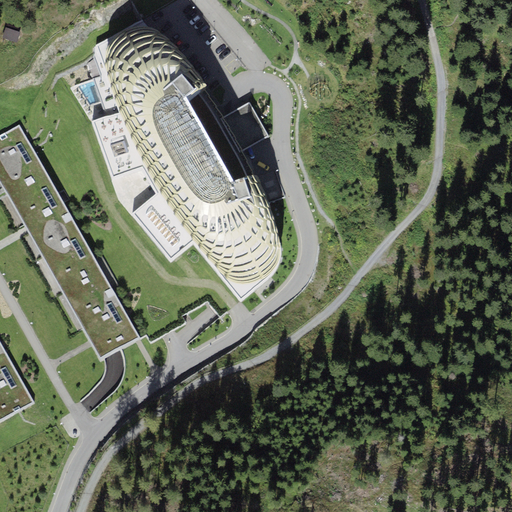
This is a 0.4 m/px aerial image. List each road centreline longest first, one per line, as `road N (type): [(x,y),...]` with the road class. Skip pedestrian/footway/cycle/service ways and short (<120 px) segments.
road 1 (track): [(83,511),(123,442),(189,391),(316,322),(420,207),(439,162),(441,100),(422,0)]
road 2 (residential): [(59,511),(83,453),(109,421),(186,367)]
